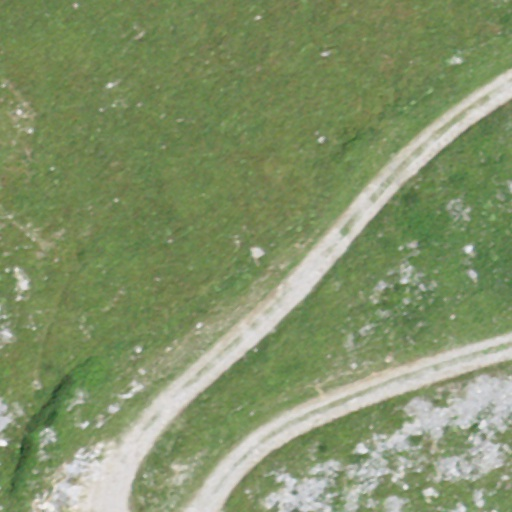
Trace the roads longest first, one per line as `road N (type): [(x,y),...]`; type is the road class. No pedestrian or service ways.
road 1 (track): [(511,90),(454,121),(171,411),(125,462),(112,511)]
road 2 (track): [(221,511),(242,479),(300,423),(511,357)]
